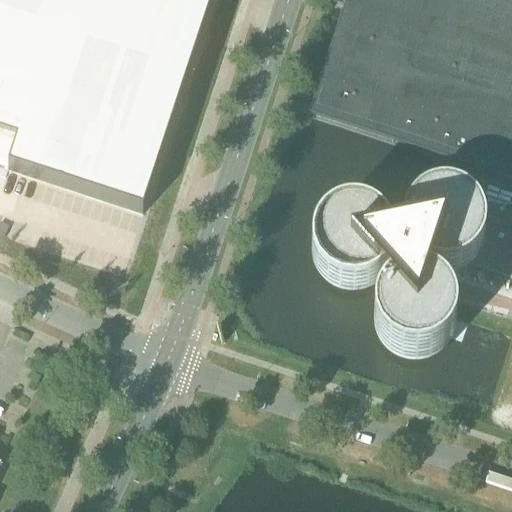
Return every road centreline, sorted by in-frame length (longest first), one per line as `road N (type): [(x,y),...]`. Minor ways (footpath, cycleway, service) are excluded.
road 1 (tertiary): [(163,363),(226,210),(292,0)]
road 2 (unclassified): [(511,479),(163,363)]
road 3 (unclassified): [(163,363),(0,287)]
road 4 (tertiary): [(98,511),(163,363)]
